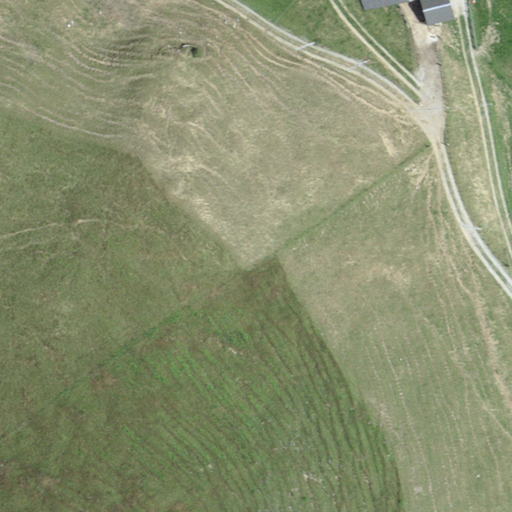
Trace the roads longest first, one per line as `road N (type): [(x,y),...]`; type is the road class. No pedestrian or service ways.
road 1 (track): [(511,288),(467,224),(432,125),(374,77),(272,31),(227,0)]
road 2 (track): [(462,0),(511,230)]
road 3 (track): [(432,125),(423,91),(337,0)]
